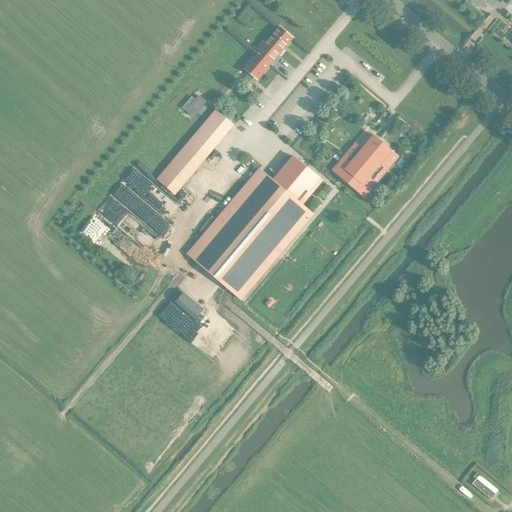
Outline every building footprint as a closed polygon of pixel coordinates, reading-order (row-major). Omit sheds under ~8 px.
[(292,38),(280,28),(245,69),(257,79),(270,64),(269,63),(276,54),(278,55),(292,38)] [(191,109),(191,110),(191,111),(191,112),(192,112),(192,113),(191,113),(192,114),(193,115),(193,114),(194,114),(193,114),(194,114),(194,113),(195,114),(195,113),(196,113),(196,112),(197,112),(198,112),(198,113),(199,114),(200,114),(201,115),(203,113),(203,112),(204,112),(204,111),(205,111),(205,110),(205,109),(205,108),(204,107),(203,106),(205,104),(206,102),(206,101),(205,101),(203,99),(202,98),(201,98),(201,97),(200,96),(199,96),(198,96),(198,97),(197,98),(196,99),(195,100),(195,101),(194,101),(193,103),(193,104),(192,105),(192,106),(192,107),(192,108),(191,108),(191,109)] [(215,110),(157,179),(176,195),(234,126),(215,110)] [(342,168),(355,178),(349,184),(360,194),(394,153),(371,134),(342,168)] [(402,155),(396,162),(402,167),(408,159),(402,155)] [(319,178),(295,157),(274,181),(260,170),(189,255),(240,298),(312,214),(299,202),(319,178)] [(179,300),(183,291),(177,288),(173,298),(179,300)] [(184,291),(177,301),(197,318),(205,309),(184,291)] [(473,472),(469,477),(487,493),(491,487),(473,472)]
